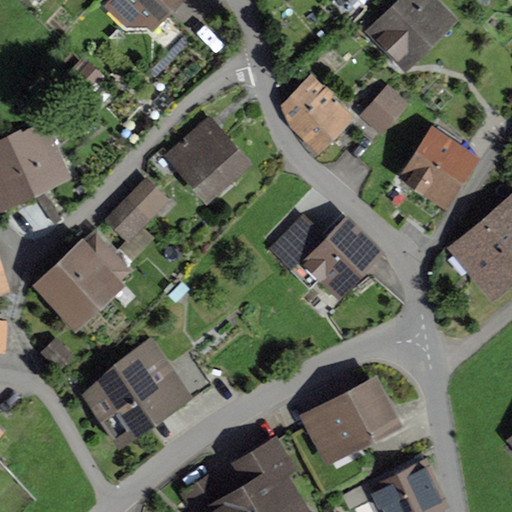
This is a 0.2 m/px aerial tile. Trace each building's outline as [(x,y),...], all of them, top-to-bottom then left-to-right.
[(116,0),(112,5),(139,31),(125,44),(151,69),(184,33),(160,10),(168,0),(116,0)] [(429,0),(405,0),(375,30),(405,59),(447,18),(429,0)] [(301,93),(284,109),(318,142),(346,113),(322,90),(325,88),(310,75),(296,88),(301,93)] [(388,119),(403,102),(386,87),(364,113),(375,123),(383,115),(388,119)] [(209,118),(167,155),(200,191),(224,169),(230,176),(247,162),(224,136),(220,140),(205,124),(210,119),(209,118)] [(438,125),(409,169),(413,172),(409,179),(440,199),(466,160),(454,151),(461,140),(438,125)] [(40,127),(8,138),(32,189),(62,175),(40,127)] [(0,203),(32,189),(8,138),(0,142),(0,173),(2,179),(0,179),(0,203)] [(128,197),(128,198),(148,217),(166,199),(146,179),(128,197)] [(128,238),(148,217),(128,198),(107,219),(128,238)] [(511,268),(511,202),(453,252),(469,271),(479,263),(495,282),(511,268)] [(307,254),(297,265),(311,279),(321,268),(339,286),(376,248),(350,224),(342,232),(335,225),(320,241),(323,244),(310,257),(307,254)] [(96,238),(46,285),(75,316),(125,269),(96,238)] [(6,321),(0,320),(0,350),(23,352),(6,321)] [(115,378),(91,395),(118,434),(168,400),(172,406),(210,380),(193,356),(169,373),(149,345),(111,372),(115,378)] [(372,383),(308,417),(336,469),(364,454),(357,441),(393,422),(372,383)] [(184,493),(196,511),(207,511),(215,508),(217,511),(296,511),(301,510),(278,473),(289,466),(274,441),(239,462),(249,478),(243,481),(247,487),(225,501),(208,476),(184,493)] [(367,482),(342,495),(349,509),(357,505),(360,511),(418,511),(439,502),(434,491),(439,488),(424,459),(394,473),(396,479),(372,491),(367,482)]
